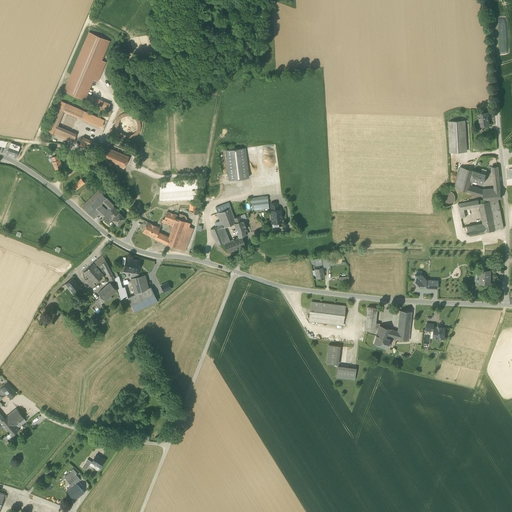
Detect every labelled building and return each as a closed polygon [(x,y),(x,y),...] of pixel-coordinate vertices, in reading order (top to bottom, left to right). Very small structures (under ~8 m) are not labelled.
[(64,89),(84,98),(87,93),(92,79),(97,81),(106,62),(101,60),(109,42),(89,33),(64,89)] [(110,103),(87,93),(84,98),(107,108),(110,103)] [(46,130),(73,141),(75,135),(57,127),(55,125),(62,110),(65,109),(102,125),(104,119),(59,100),(46,130)] [(115,121),(113,126),(118,127),(119,122),(123,119),(126,117),(129,118),(133,119),(135,122),(136,126),(136,129),(141,127),(141,123),(138,117),(133,114),(128,112),(124,113),(119,116),(115,121)] [(483,124),(483,125),(489,125),(488,112),(479,113),(480,122),(480,124),(483,124)] [(448,122),(450,152),(467,151),(465,121),(448,122)] [(118,127),(113,126),(114,131),(116,135),(121,139),(126,141),(131,140),(135,138),(139,134),(141,127),(136,129),(134,132),(131,135),(128,136),(125,135),(122,134),(119,131),(118,127)] [(79,144),(95,151),(98,143),(82,137),(79,144)] [(20,146),(11,143),(11,142),(7,142),(5,147),(7,148),(9,148),(7,154),(16,158),(20,146)] [(103,159),(124,168),(129,156),(108,147),(103,159)] [(226,150),(229,180),(248,178),(244,148),(226,150)] [(62,166),(59,159),(55,161),(53,162),(52,162),(55,169),(62,166)] [(454,188),(459,189),(462,177),(465,177),(468,169),(461,167),(454,188)] [(486,174),(481,173),(468,169),(465,177),(465,178),(471,180),(483,183),(486,174)] [(465,178),(465,177),(462,177),(459,189),(468,192),(469,186),(470,183),(471,182),(471,180),(465,178)] [(72,186),(75,191),(85,184),(81,179),(72,186)] [(482,190),(474,188),(472,193),(483,196),(483,190),(482,190)] [(484,200),(490,200),(498,199),(501,198),(500,188),(494,189),(483,190),(483,196),(484,200)] [(441,205),(444,206),(447,207),(450,206),(453,204),(455,201),(455,198),(454,194),(452,192),(449,190),(446,190),(442,190),(440,193),(438,195),(438,199),(439,202),(441,205)] [(98,191),(90,199),(93,202),(101,194),(98,191)] [(87,202),(96,211),(104,202),(111,209),(113,207),(114,206),(101,194),(93,202),(90,199),(87,202)] [(251,198),(252,208),(267,206),(267,201),(268,201),(267,196),(251,198)] [(490,200),(490,201),(495,230),(503,228),(498,199),(490,200)] [(478,200),(463,203),(464,209),(479,206),(479,203),(478,200)] [(267,206),(252,208),(252,211),(269,208),(268,201),(267,201),(267,206)] [(479,206),(483,223),(484,232),(495,230),(490,201),(479,203),(479,206)] [(94,220),(99,214),(96,211),(87,202),(82,208),(94,220)] [(99,214),(102,216),(107,210),(109,211),(111,209),(104,202),(96,211),(99,214)] [(215,208),(217,213),(227,209),(230,208),(231,208),(229,202),(215,208)] [(111,209),(109,211),(115,217),(119,213),(113,207),(111,209)] [(233,224),(231,219),(227,209),(217,213),(220,221),(222,224),(223,228),(224,227),(233,224)] [(270,210),(272,223),(278,222),(282,222),(281,217),(282,217),(281,214),(280,214),(280,209),(278,209),(271,210),(270,210)] [(112,220),(115,217),(109,211),(107,210),(102,216),(109,223),(112,220)] [(164,220),(174,223),(176,218),(177,215),(167,211),(164,219),(164,220)] [(112,220),(118,225),(124,219),(125,219),(119,213),(115,217),(112,220)] [(173,226),(172,229),(181,233),(186,221),(187,219),(185,216),(180,214),(177,215),(176,218),(174,223),(173,226)] [(233,223),(241,220),(239,216),(234,218),(231,219),(233,224),(234,223),(233,223)] [(246,230),(242,220),(241,220),(233,223),(234,223),(237,233),(245,230),(246,230)] [(190,223),(186,221),(181,233),(176,248),(184,251),(193,228),(189,227),(190,223)] [(142,233),(155,239),(158,233),(160,228),(147,222),(142,233)] [(469,235),(484,232),(483,223),(467,226),(469,235)] [(216,227),(211,229),(217,245),(224,242),(219,230),(217,226),(216,227)] [(224,242),(224,243),(230,241),(224,227),(223,228),(219,230),(224,242)] [(176,248),(181,233),(172,229),(169,238),(166,244),(176,248)] [(155,239),(162,242),(164,236),(158,233),(155,239)] [(246,246),(242,237),(239,238),(238,237),(230,241),(224,243),(228,253),(246,246)] [(89,278),(93,283),(94,282),(103,275),(106,272),(111,281),(114,279),(112,274),(110,270),(102,255),(102,256),(84,273),(89,278)] [(133,272),(138,273),(140,260),(126,258),(125,265),(124,271),(133,273),(133,272)] [(112,274),(114,279),(115,279),(118,277),(119,277),(114,268),(110,270),(112,274)] [(316,275),(316,279),(324,277),(323,268),(314,269),(315,270),(316,275)] [(480,275),(480,279),(479,284),(488,284),(489,277),(490,277),(490,271),(480,270),(480,275)] [(419,287),(424,287),(424,288),(426,289),(426,288),(426,280),(421,275),(416,274),(415,276),(414,281),(415,282),(415,284),(417,284),(419,287)] [(131,279),(135,295),(148,288),(145,275),(141,276),(132,279),(131,279)] [(121,300),(127,298),(124,288),(122,288),(118,277),(115,279),(116,284),(121,300)] [(66,283),(73,292),(76,290),(80,287),(73,278),(66,283)] [(91,287),(95,285),(93,283),(89,278),(86,281),(88,283),(91,287)] [(96,301),(100,305),(101,304),(117,290),(113,285),(110,282),(98,293),(101,296),(96,301)] [(161,286),(164,292),(171,289),(168,283),(161,286)] [(135,295),(127,298),(134,312),(156,301),(154,297),(150,288),(148,288),(135,295)] [(309,321),(343,326),(346,307),(311,302),(309,321)] [(70,311),(73,315),(80,310),(77,306),(70,311)] [(365,327),(378,328),(379,326),(380,324),(376,323),(377,308),(367,307),(365,327)] [(398,328),(399,329),(410,330),(412,312),(400,311),(398,328)] [(79,319),(85,326),(88,324),(82,317),(79,319)] [(409,340),(410,330),(399,329),(399,332),(398,332),(379,326),(378,328),(376,335),(389,339),(396,340),(396,339),(409,340)] [(433,338),(444,339),(446,328),(442,327),(437,326),(437,327),(434,327),(433,331),(433,337),(433,338)] [(377,345),(387,348),(389,339),(376,335),(374,344),(377,345)] [(326,364),(338,365),(340,346),(328,345),(326,364)] [(336,378),(354,380),(356,368),(337,366),(336,378)] [(7,384),(2,389),(6,394),(7,395),(10,398),(15,393),(7,384)] [(9,434),(11,437),(19,430),(18,428),(19,427),(26,421),(16,409),(4,419),(0,422),(0,423),(2,426),(4,428),(9,434)] [(91,462),(95,464),(93,467),(97,470),(99,467),(100,467),(104,460),(99,457),(96,455),(91,462)] [(82,468),(86,470),(89,465),(90,465),(91,462),(87,459),(82,468)] [(64,478),(67,481),(75,475),(74,474),(71,471),(71,472),(64,478)] [(75,473),(74,474),(75,475),(67,481),(70,484),(71,486),(75,483),(76,484),(81,480),(76,475),(76,474),(75,473)] [(66,491),(75,501),(84,493),(76,484),(75,483),(71,486),(67,490),(66,491)]
